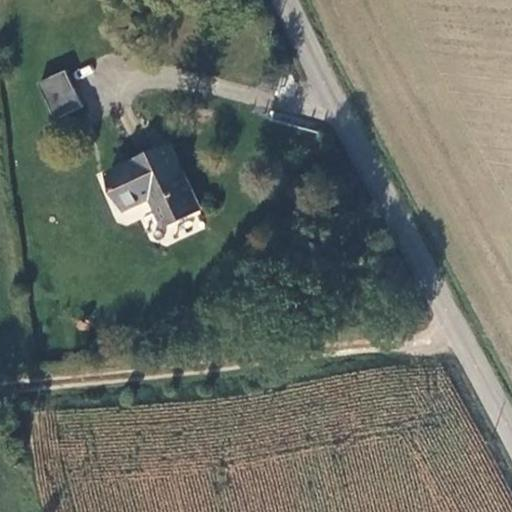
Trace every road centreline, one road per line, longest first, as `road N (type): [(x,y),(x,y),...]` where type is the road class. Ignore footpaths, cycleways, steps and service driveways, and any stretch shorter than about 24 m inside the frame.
road 1 (tertiary): [(511,429),(283,0)]
road 2 (track): [(462,333),(0,389)]
